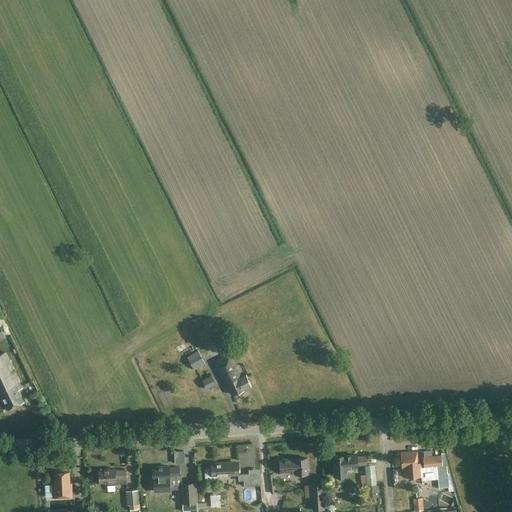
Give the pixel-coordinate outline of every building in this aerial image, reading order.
[(0,336),(8,332),(1,318),(0,318),(0,336)] [(167,346),(153,354),(178,398),(191,390),(167,346)] [(187,357),(194,370),(205,364),(198,351),(187,357)] [(0,395),(7,410),(23,402),(18,390),(22,388),(5,353),(0,354),(0,395)] [(243,390),(251,386),(246,375),(240,377),(230,354),(214,362),(222,379),(225,377),(234,395),(243,390)] [(206,389),(215,384),(211,375),(202,380),(206,389)] [(182,464),(182,451),(172,451),(172,464),(182,464)] [(421,463),(417,463),(417,451),(401,452),(402,469),(403,469),(404,477),(422,476),(421,463)] [(356,455),(333,456),(334,476),(341,476),(341,468),(357,467),(357,465),(367,465),(366,456),(356,457),(356,455)] [(440,455),(422,457),(423,468),(428,468),(428,471),(436,470),(436,467),(442,467),(440,455)] [(307,474),(307,458),(295,459),(279,459),(280,471),(295,471),(295,474),(307,474)] [(211,464),(211,468),(204,468),(205,481),(216,480),(218,478),(217,475),(228,475),(228,473),(238,473),(238,464),(227,464),(227,463),(211,464)] [(153,479),(154,479),(154,491),(170,490),(169,478),(169,477),(180,476),(179,467),(169,468),(169,466),(153,467),(153,479)] [(442,467),(436,467),(436,470),(438,488),(449,487),(446,466),(442,467)] [(126,483),(126,479),(125,470),(115,471),(115,469),(99,470),(99,482),(115,481),(115,484),(126,483)] [(53,498),(72,497),(71,483),(69,483),(69,472),(54,473),(54,484),(53,484),(53,498)] [(368,474),(365,475),(367,496),(377,495),(375,474),(368,474)] [(245,475),(236,476),(236,487),(245,486),(245,475)] [(196,482),(181,483),(183,504),(197,503),(196,482)] [(311,485),(312,510),(324,510),(323,484),(311,485)] [(257,487),(237,487),(237,501),(256,501),(257,487)] [(140,508),(138,490),(126,491),(128,505),(129,505),(129,509),(140,508)] [(197,505),(198,508),(229,506),(229,502),(220,502),(220,493),(211,494),(212,504),(197,505)] [(422,498),(413,498),(413,511),(423,511),(422,498)] [(197,511),(197,503),(183,504),(182,504),(182,511),(190,511),(189,511),(197,511)]
